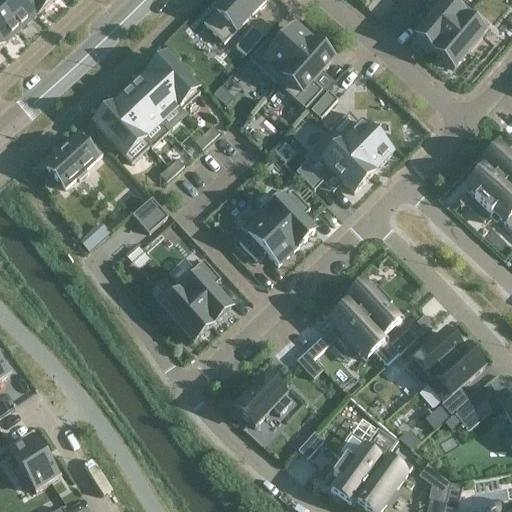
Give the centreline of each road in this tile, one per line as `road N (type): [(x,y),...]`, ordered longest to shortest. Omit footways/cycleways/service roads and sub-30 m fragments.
road 1 (residential): [(366,223),(185,390)]
road 2 (residential): [(366,223),(446,299),(511,381)]
road 3 (residential): [(0,133),(144,0)]
road 4 (residential): [(325,0),(458,126)]
road 5 (residential): [(185,390),(205,420),(313,511)]
road 6 (residential): [(91,263),(185,390)]
road 7 (residential): [(403,189),(511,293)]
road 8 (residential): [(99,511),(32,403)]
